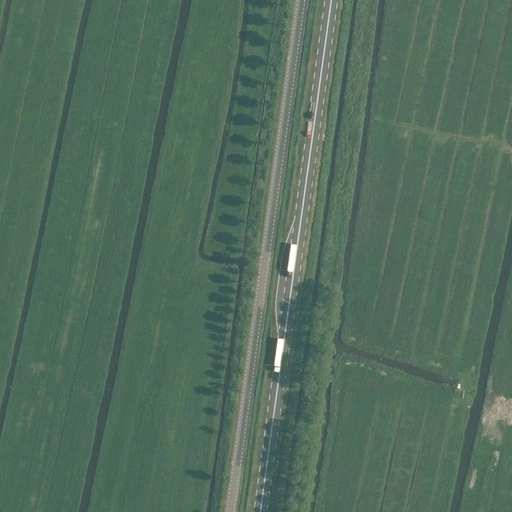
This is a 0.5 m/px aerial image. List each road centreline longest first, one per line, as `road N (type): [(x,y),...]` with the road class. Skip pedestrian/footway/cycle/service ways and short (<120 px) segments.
road 1 (tertiary): [(227,511),(299,0)]
road 2 (primary): [(258,511),(329,0)]
